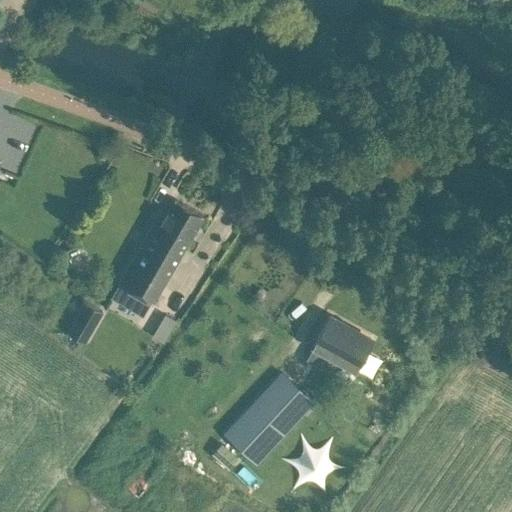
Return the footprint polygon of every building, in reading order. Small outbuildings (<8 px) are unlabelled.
[(119,282),(111,296),(142,314),(150,300),(151,301),(202,213),(174,197),(168,208),(163,205),(119,282)] [(85,300),(67,331),(84,341),(102,310),(85,300)] [(165,313),(153,334),(163,340),(176,319),(165,313)] [(313,345),(306,358),(333,373),(340,360),(354,368),(371,338),(329,315),(312,345),(313,345)] [(220,431),(254,463),(313,400),(279,368),(220,431)] [(149,453),(124,483),(138,495),(164,465),(149,453)]
